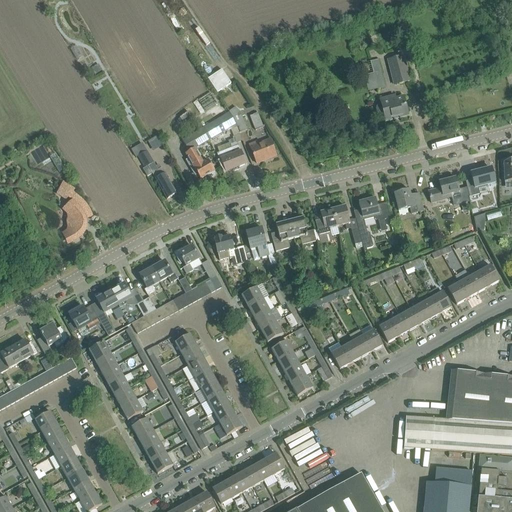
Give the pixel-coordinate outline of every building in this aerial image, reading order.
[(396,27),(400,43),(410,40),(406,24),(396,27)] [(388,60),(392,75),(394,85),(409,81),(407,71),(403,56),(388,60)] [(378,60),(370,62),(378,90),(385,88),(378,60)] [(208,79),(217,93),(231,84),(222,70),(208,79)] [(380,116),(384,115),(385,120),(407,114),(403,98),(395,100),(395,97),(381,101),(382,105),(378,106),(376,108),(376,110),(377,114),(378,115),(380,116)] [(236,124),(238,129),(240,133),(248,130),(245,123),(247,122),(244,115),(242,116),(235,107),(229,111),(230,114),(234,118),(234,119),(236,124)] [(229,114),(203,129),(210,140),(236,125),(229,114)] [(250,117),(256,131),(264,127),(258,114),(250,117)] [(210,140),(203,129),(183,141),(189,152),(185,154),(189,159),(186,161),(192,170),(194,169),(200,180),(207,176),(208,177),(210,177),(215,175),(215,173),(214,172),(215,171),(210,164),(208,160),(201,164),(193,150),(210,140)] [(259,148),(257,142),(249,145),(256,164),(276,156),(273,147),(271,143),(259,148)] [(246,165),(239,146),(217,154),(220,161),(221,160),(225,173),(246,165)] [(146,151),(137,156),(145,168),(143,169),(147,177),(152,174),(158,170),(154,163),(146,151)] [(511,160),(511,161),(511,158),(501,161),(502,173),(504,173),(504,183),(505,183),(505,186),(511,185),(511,160)] [(152,174),(162,191),(164,194),(163,195),(163,196),(164,196),(167,200),(177,194),(169,180),(169,179),(168,179),(162,168),(152,174)] [(472,180),(465,182),(469,197),(479,195),(478,188),(495,184),(491,169),(471,174),(472,180)] [(428,192),(431,202),(431,204),(452,198),(451,195),(459,193),(455,179),(439,183),(441,189),(428,192)] [(65,195),(67,196),(72,190),(70,188),(68,187),(65,186),(63,185),(60,192),(62,193),(63,194),(65,195)] [(394,194),(396,204),(398,212),(410,208),(412,215),(424,211),(420,196),(411,198),(409,190),(394,194)] [(358,230),(362,243),(365,254),(367,253),(366,249),(372,248),(373,246),(370,234),(367,232),(364,221),(373,218),(378,221),(378,222),(384,220),(390,219),(389,214),(387,205),(377,207),(375,199),(365,202),(363,200),(362,203),(359,203),(360,210),(354,212),(358,230)] [(85,221),(84,219),(83,218),(83,216),(82,214),(81,212),(80,211),(78,209),(77,208),(76,206),(74,205),(73,204),(72,203),(65,209),(66,210),(67,210),(68,211),(69,212),(69,213),(70,214),(71,215),(72,216),(72,217),(72,218),(73,219),(73,221),(73,222),(73,223),(73,224),(73,225),(72,227),(71,228),(71,230),(70,231),(69,232),(67,233),(66,234),(65,235),(64,235),(68,243),(69,242),(69,243),(72,242),(75,240),(77,238),(79,237),(80,236),(82,234),(83,232),(84,230),(85,228),(85,226),(85,224),(85,221)] [(345,207),(333,210),(337,227),(345,225),(347,230),(351,229),(345,207)] [(320,213),(321,215),(314,217),(315,223),(320,241),(327,239),(326,236),(331,235),(331,236),(339,234),(337,227),(333,210),(320,213)] [(303,218),(289,221),(294,239),(300,237),(302,245),(318,241),(316,230),(307,233),(303,218)] [(426,220),(420,222),(422,229),(428,227),(426,220)] [(294,239),(289,221),(276,225),(277,232),(276,234),(275,233),(271,234),(275,252),(290,248),(288,240),(294,239)] [(262,229),(246,233),(250,249),(257,247),(260,257),(268,255),(262,229)] [(358,230),(352,232),(355,245),(362,243),(358,230)] [(233,250),(231,240),(230,237),(214,241),(218,254),(228,252),(230,259),(234,258),(236,266),(248,263),(243,247),(233,250)] [(470,239),(462,242),(464,247),(473,244),(470,239)] [(464,247),(462,242),(454,246),(456,251),(464,247)] [(201,265),(199,260),(192,247),(187,250),(185,247),(174,253),(180,263),(183,261),(186,267),(183,268),(186,275),(193,271),(192,270),(201,265)] [(449,248),(440,252),(442,256),(451,253),(449,248)] [(442,256),(440,252),(432,255),(434,260),(442,256)] [(275,256),(269,257),(271,266),(273,265),(275,275),(279,273),(277,264),(275,256)] [(421,260),(412,263),(414,268),(423,265),(421,260)] [(208,261),(201,265),(210,280),(216,277),(208,261)] [(165,262),(153,269),(160,282),(167,278),(170,284),(177,280),(174,274),(172,275),(165,262)] [(414,268),(412,263),(404,267),(408,275),(416,272),(414,268)] [(490,266),(480,272),(488,288),(499,282),(490,266)] [(160,282),(153,269),(140,276),(147,289),(144,290),(148,296),(155,292),(152,287),(160,282)] [(399,269),(390,272),(392,277),(401,274),(399,269)] [(392,277),(390,272),(382,276),(385,285),(394,281),(392,277)] [(480,272),(469,278),(478,294),(488,288),(480,272)] [(210,280),(216,291),(222,288),(216,277),(210,280)] [(272,280),(279,291),(283,289),(277,277),(272,280)] [(187,293),(192,291),(185,278),(179,282),(186,294),(187,293)] [(377,278),(368,281),(370,286),(379,283),(377,278)] [(469,278),(458,284),(467,299),(478,294),(469,278)] [(210,280),(205,283),(212,294),(216,291),(210,280)] [(370,286),(368,281),(360,285),(362,290),(370,286)] [(205,283),(201,286),(207,296),(212,294),(205,283)] [(124,284),(111,292),(120,308),(126,304),(125,302),(132,298),(124,284)] [(467,299),(458,284),(448,290),(456,305),(467,299)] [(201,286),(196,288),(202,299),(207,296),(201,286)] [(196,288),(192,291),(198,301),(202,299),(196,288)] [(241,296),(248,308),(264,300),(257,288),(241,296)] [(279,291),(285,303),(290,301),(283,289),(279,291)] [(348,290),(339,294),(341,299),(350,295),(348,290)] [(192,291),(187,293),(193,304),(198,301),(192,291)] [(101,323),(108,337),(115,333),(106,316),(105,314),(111,310),(115,317),(122,313),(119,308),(120,308),(111,292),(96,300),(100,306),(94,310),(101,323)] [(187,293),(186,294),(183,296),(189,306),(193,304),(187,293)] [(443,293),(432,299),(440,314),(451,308),(443,293)] [(341,299),(339,294),(331,297),(333,302),(341,299)] [(183,296),(178,298),(184,309),(189,306),(183,296)] [(150,298),(144,301),(151,313),(155,311),(157,310),(150,298)] [(178,298),(173,301),(179,312),(184,309),(178,298)] [(326,299),(317,303),(319,308),(328,304),(326,299)] [(432,299),(421,305),(430,320),(440,314),(432,299)] [(248,308),(254,320),(270,311),(264,300),(248,308)] [(146,316),(150,314),(151,313),(144,301),(143,301),(144,301),(138,305),(145,317),(146,316)] [(173,301),(169,303),(175,314),(179,312),(173,301)] [(285,303),(292,315),(296,312),(290,301),(285,303)] [(169,303),(164,306),(170,317),(175,314),(169,303)] [(319,308),(317,303),(309,306),(311,311),(319,308)] [(421,305),(411,310),(419,326),(430,320),(421,305)] [(164,306),(159,309),(165,319),(170,317),(164,306)] [(101,323),(94,310),(93,310),(94,312),(88,316),(83,308),(69,316),(78,331),(87,326),(89,330),(101,323)] [(159,309),(157,310),(155,311),(161,322),(165,319),(159,309)] [(411,310),(400,316),(409,332),(419,326),(411,310)] [(155,311),(151,313),(150,314),(156,324),(161,322),(155,311)] [(254,320),(261,332),(276,323),(270,311),(254,320)] [(296,312),(292,315),(298,327),(303,324),(296,312)] [(150,314),(146,316),(151,327),(156,324),(150,314)] [(146,316),(145,317),(141,319),(147,329),(151,327),(146,316)] [(400,316),(390,322),(398,338),(409,332),(400,316)] [(141,319),(136,321),(142,332),(147,329),(141,319)] [(142,332),(136,321),(131,324),(137,335),(142,332)] [(398,338),(390,322),(379,328),(388,344),(398,338)] [(276,323),(261,332),(267,343),(283,335),(276,323)] [(56,348),(69,341),(61,328),(62,330),(57,332),(53,325),(40,332),(43,338),(37,341),(45,355),(51,351),(48,347),(54,344),(56,348)] [(125,330),(132,343),(136,340),(129,328),(125,330)] [(302,333),(309,345),(313,343),(307,331),(302,333)] [(374,331),(363,337),(372,352),(382,346),(374,331)] [(175,343),(181,355),(197,347),(190,335),(180,341),(175,343)] [(363,337),(353,343),(361,358),(372,352),(363,337)] [(132,343),(138,354),(143,352),(136,340),(132,343)] [(25,341),(13,347),(21,362),(33,355),(31,351),(34,349),(31,343),(27,345),(25,341)] [(89,351),(95,363),(111,354),(104,342),(89,351)] [(271,350),(278,362),(293,354),(287,342),(271,350)] [(309,345),(315,357),(320,354),(313,343),(309,345)] [(353,343),(342,349),(351,364),(361,358),(353,343)] [(157,346),(147,351),(152,360),(156,358),(156,359),(162,356),(157,346)] [(3,359),(0,360),(0,373),(0,374),(21,362),(13,347),(1,354),(3,359)] [(181,355),(188,367),(203,358),(197,347),(181,355)] [(351,364),(342,349),(331,355),(340,370),(351,364)] [(138,354),(145,366),(149,363),(143,352),(138,354)] [(95,363),(102,374),(118,366),(111,354),(95,363)] [(278,362),(284,374),(300,365),(293,354),(278,362)] [(315,357),(322,369),(326,366),(320,354),(315,357)] [(39,359),(46,371),(52,368),(46,356),(39,359)] [(71,358),(66,361),(72,372),(77,369),(71,358)] [(152,360),(156,369),(161,367),(156,359),(156,358),(152,360)] [(188,367),(194,378),(210,370),(203,358),(188,367)] [(66,361),(62,364),(67,374),(72,372),(66,361)] [(145,366),(151,377),(156,375),(149,363),(145,366)] [(62,364),(57,366),(63,377),(67,374),(62,364)] [(284,374),(291,385),(306,377),(300,365),(284,374)] [(57,366),(52,369),(58,379),(63,377),(57,366)] [(102,374),(108,386),(124,377),(118,366),(102,374)] [(326,366),(322,369),(317,371),(323,383),(332,378),(326,366)] [(156,369),(163,381),(167,378),(161,367),(156,369)] [(52,369),(47,372),(53,382),(58,379),(52,369)] [(194,378),(201,390),(216,381),(210,370),(194,378)] [(511,378),(452,371),(446,421),(406,418),(404,449),(511,456),(511,378)] [(47,372),(43,374),(48,385),(53,382),(47,372)] [(43,374),(38,377),(44,387),(48,385),(43,374)] [(151,377),(158,389),(162,386),(156,375),(151,377)] [(38,377),(33,379),(39,390),(44,387),(38,377)] [(108,386),(115,398),(130,389),(124,377),(108,386)] [(306,377),(291,385),(297,397),(313,389),(306,377)] [(163,381),(169,392),(173,390),(167,378),(163,381)] [(33,379),(28,382),(34,393),(39,390),(33,379)] [(201,390),(207,402),(223,393),(216,381),(201,390)] [(28,382),(24,385),(30,395),(34,393),(28,382)] [(24,385),(19,387),(25,398),(30,395),(24,385)] [(162,386),(158,389),(164,400),(169,398),(162,386)] [(19,387),(14,390),(20,400),(25,398),(19,387)] [(115,398),(121,409),(137,400),(130,389),(115,398)] [(14,390),(10,393),(15,403),(20,400),(14,390)] [(169,392),(176,404),(180,402),(173,390),(169,392)] [(10,393),(5,395),(11,406),(15,403),(10,393)] [(207,402),(214,413),(229,405),(223,393),(207,402)] [(5,395),(0,398),(6,408),(11,406),(5,395)] [(137,400),(121,409),(128,421),(143,412),(137,400)] [(176,404),(182,415),(186,413),(180,402),(176,404)] [(168,407),(175,419),(179,417),(172,405),(168,407)] [(214,413),(220,425),(235,416),(229,405),(214,413)] [(35,421),(41,433),(57,424),(50,412),(35,421)] [(182,415),(189,427),(192,425),(186,413),(182,415)] [(27,423),(34,419),(32,415),(25,419),(27,423)] [(235,416),(220,425),(227,437),(242,428),(235,416)] [(175,419),(181,431),(185,429),(179,417),(175,419)] [(131,428),(138,440),(153,431),(147,419),(131,428)] [(41,433),(48,444),(63,436),(57,424),(41,433)] [(189,427),(195,439),(199,436),(192,425),(189,427)] [(185,439),(187,443),(192,440),(185,429),(181,431),(183,434),(185,439)] [(0,430),(0,437),(4,444),(8,442),(2,430),(0,430)] [(138,440),(144,451),(160,443),(153,431),(138,440)] [(8,435),(15,447),(19,445),(13,433),(8,435)] [(199,436),(195,439),(201,450),(209,446),(203,434),(199,436)] [(48,444),(54,456),(70,447),(63,436),(48,444)] [(192,440),(187,443),(194,454),(198,452),(192,440)] [(4,444),(10,455),(14,453),(8,442),(4,444)] [(144,451),(151,463),(166,454),(160,443),(144,451)] [(15,447),(21,459),(26,457),(19,445),(15,447)] [(54,456),(61,468),(76,459),(70,447),(54,456)] [(10,455),(17,467),(21,465),(14,453),(10,455)] [(166,454),(151,463),(157,475),(173,466),(166,454)] [(276,455),(265,460),(274,476),(285,470),(276,455)] [(477,509),(477,511),(511,511),(511,493),(511,490),(511,458),(479,456),(479,466),(478,471),(481,471),(478,497),(477,509)] [(21,459),(28,471),(32,468),(26,457),(21,459)] [(61,468),(67,479),(83,471),(76,459),(61,468)] [(265,460),(255,466),(263,482),(274,476),(265,460)] [(21,465),(17,467),(23,479),(27,477),(21,465)] [(255,466),(244,472),(253,488),(263,482),(255,466)] [(28,471),(34,482),(39,480),(32,468),(28,471)] [(434,483),(426,483),(423,511),(467,511),(472,472),(436,468),(434,483)] [(67,479),(74,491),(89,482),(83,471),(67,479)] [(244,472),(234,478),(242,494),(253,488),(244,472)] [(381,511),(361,475),(296,511),(381,511)] [(234,478),(223,484),(232,500),(242,494),(234,478)] [(34,482),(41,494),(45,491),(39,480),(34,482)] [(74,491),(80,502),(96,494),(89,482),(74,491)] [(27,485),(34,498),(37,495),(30,483),(27,485)] [(232,500),(223,484),(212,490),(221,505),(232,500)] [(291,489),(283,494),(286,498),(294,494),(291,489)] [(41,494),(47,505),(52,503),(45,491),(41,494)] [(206,493),(196,499),(203,511),(209,511),(215,509),(206,493)] [(96,494),(80,502),(85,511),(90,511),(102,506),(96,494)] [(286,498),(283,494),(275,498),(278,503),(286,498)] [(34,498),(40,509),(44,507),(37,495),(34,498)] [(0,500),(0,511),(7,511),(12,509),(6,497),(0,500)] [(203,511),(196,499),(185,505),(189,511),(203,511)] [(271,501),(262,505),(265,510),(273,505),(271,501)] [(47,505),(50,511),(56,511),(52,503),(47,505)]
